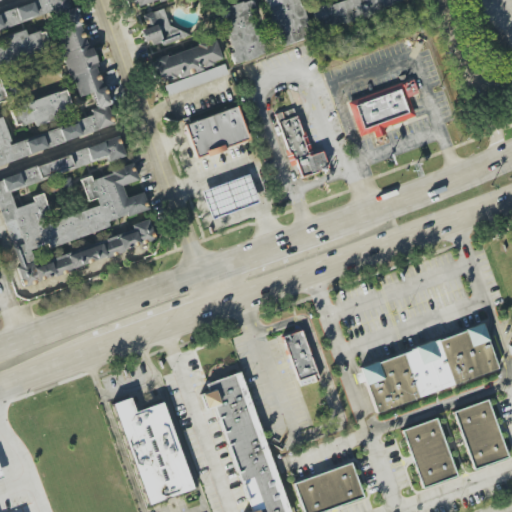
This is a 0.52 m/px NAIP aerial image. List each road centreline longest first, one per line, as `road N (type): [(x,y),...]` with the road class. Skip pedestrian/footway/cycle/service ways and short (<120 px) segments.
road 1 (trunk): [(511,155),(0,347)]
road 2 (trunk): [(233,299),(511,194)]
road 3 (residential): [(101,0),(200,274)]
road 4 (trunk): [(98,348),(233,299)]
road 5 (trunk): [(98,348),(118,326),(197,294),(200,274)]
road 6 (trunk): [(324,229),(292,257),(233,280),(233,299)]
